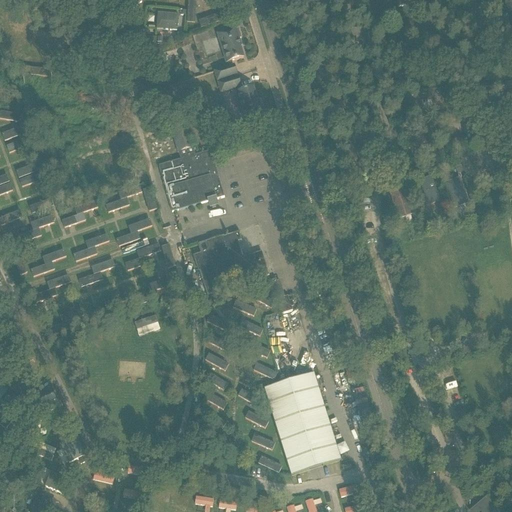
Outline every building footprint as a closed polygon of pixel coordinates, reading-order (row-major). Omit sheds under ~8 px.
[(156,30),(177,30),(178,14),(157,13),(156,30)] [(201,29),(221,21),(218,13),(198,21),(201,29)] [(234,66),(233,67),(231,62),(243,58),(238,42),(239,42),(239,39),(240,39),(238,30),(236,31),(235,29),(217,35),(226,64),(227,64),(228,68),(215,72),(217,81),(236,75),(234,66)] [(196,88),(216,82),(213,72),(193,78),(196,88)] [(245,123),(263,117),(262,115),(264,115),(261,106),(260,106),(259,104),(258,105),(253,88),(241,92),(239,87),(240,87),(237,78),(218,84),(221,93),(235,89),(236,94),(245,123)] [(0,118),(14,120),(14,114),(0,112),(0,118)] [(215,201),(224,198),(210,152),(195,156),(186,125),(171,129),(180,161),(159,167),(172,213),(208,202),(208,203),(209,203),(211,208),(216,207),(215,201)] [(4,128),(0,129),(7,154),(23,149),(17,129),(5,132),(4,128)] [(424,141),(399,150),(405,169),(431,160),(424,141)] [(488,147),(458,158),(468,185),(498,173),(488,147)] [(33,165),(16,171),(22,189),(40,183),(33,165)] [(285,170),(279,172),(282,183),(288,181),(285,170)] [(0,204),(14,200),(6,176),(0,177),(0,204)] [(437,177),(417,185),(423,203),(444,195),(437,177)] [(460,182),(448,186),(457,214),(483,205),(479,194),(466,199),(460,182)] [(148,212),(156,210),(150,189),(142,191),(148,212)] [(108,214),(130,206),(124,192),(103,200),(108,214)] [(392,196),(397,218),(414,213),(409,192),(392,196)] [(61,221),(64,229),(85,221),(82,213),(61,221)] [(28,241),(41,237),(39,228),(47,226),(46,222),(41,223),(40,219),(23,223),(28,241)] [(137,232),(152,227),(149,220),(127,227),(130,235),(116,240),(118,248),(140,241),(137,232)] [(224,237),(204,243),(198,245),(201,254),(193,257),(207,296),(269,276),(262,253),(243,259),(238,242),(241,241),(239,233),(233,235),(233,236),(224,239),(224,237)] [(107,235),(84,242),(87,250),(73,255),(75,262),(97,256),(94,248),(109,243),(107,235)] [(158,245),(136,252),(139,260),(124,265),(126,271),(148,264),(146,257),(160,252),(158,245)] [(167,271),(175,268),(169,245),(161,247),(167,271)] [(33,278),(54,271),(52,263),(65,258),(63,251),(41,258),(44,266),(30,270),(33,278)] [(102,281),(100,273),(115,268),(112,260),(90,268),(93,275),(78,281),(81,288),(102,281)] [(58,297),(55,288),(70,283),(67,276),(46,283),(49,292),(34,297),(36,304),(58,297)] [(149,294),(136,298),(138,305),(158,298),(156,292),(167,288),(164,279),(146,285),(149,294)] [(285,297),(280,284),(277,285),(276,280),(267,283),(273,301),(285,297)] [(233,312),(252,319),(256,309),(237,302),(233,312)] [(68,313),(59,316),(65,332),(73,329),(68,313)] [(155,315),(133,323),(139,337),(160,330),(155,315)] [(221,333),(225,324),(210,316),(206,324),(221,333)] [(238,328),(259,338),(263,330),(242,321),(238,328)] [(206,342),(224,350),(227,343),(209,335),(206,342)] [(253,345),(251,352),(266,358),(269,351),(253,345)] [(204,360),(223,371),(227,364),(209,353),(204,360)] [(87,367),(101,367),(100,356),(87,357),(87,367)] [(273,381),(277,374),(254,363),(251,369),(273,381)] [(224,391),(227,383),(207,373),(203,381),(224,391)] [(313,375),(264,390),(291,476),(340,461),(313,375)] [(246,401),(250,394),(241,389),(237,396),(246,401)] [(206,393),(202,402),(223,411),(227,402),(206,393)] [(42,406),(55,400),(52,394),(39,400),(42,406)] [(201,410),(197,418),(222,430),(226,422),(201,410)] [(272,450),(274,444),(253,435),(251,442),(272,450)] [(35,454),(51,461),(56,449),(40,442),(35,454)] [(339,455),(348,452),(345,443),(336,446),(339,455)] [(261,457),(257,464),(278,474),(281,467),(261,457)] [(127,467),(126,475),(144,477),(144,468),(127,467)] [(50,473),(44,486),(57,492),(63,479),(50,473)] [(338,491),(340,499),(360,492),(357,484),(338,491)] [(120,505),(137,509),(140,493),(123,490),(120,505)] [(94,491),(91,506),(107,509),(109,502),(97,499),(99,493),(94,491)] [(187,509),(189,497),(175,494),(172,507),(187,509)] [(203,511),(210,511),(212,499),(195,497),(194,505),(205,506),(203,511)] [(316,511),(314,506),(321,504),(319,498),(305,503),(307,511),(316,511)] [(235,511),(237,503),(220,499),(218,508),(225,510),(224,511),(230,511),(230,510),(235,511)] [(472,511),(497,511),(496,510),(489,503),(487,499),(474,510),(472,511)]
